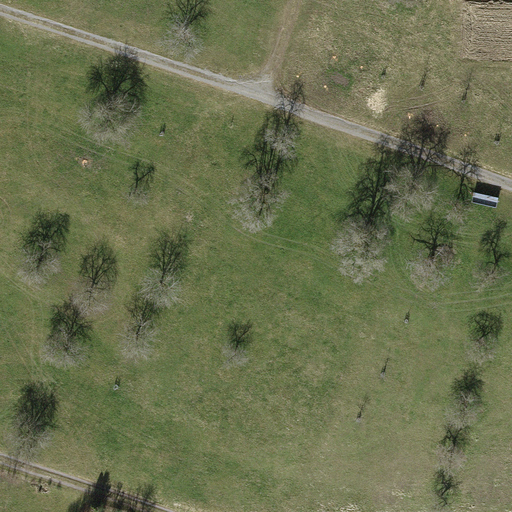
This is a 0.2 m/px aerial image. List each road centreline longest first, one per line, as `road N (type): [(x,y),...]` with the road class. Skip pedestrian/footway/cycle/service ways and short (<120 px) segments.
road 1 (track): [(511,189),(0,11)]
road 2 (track): [(0,462),(156,511)]
